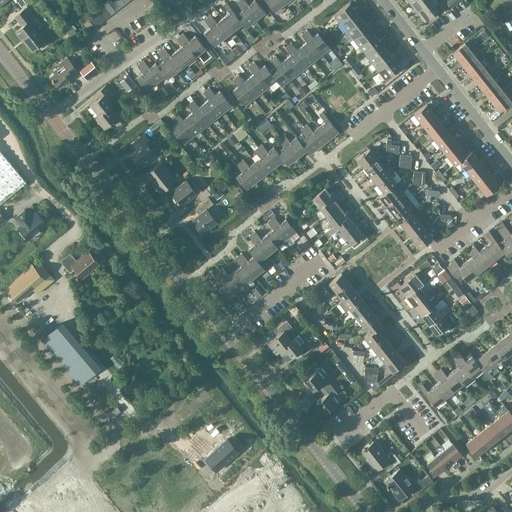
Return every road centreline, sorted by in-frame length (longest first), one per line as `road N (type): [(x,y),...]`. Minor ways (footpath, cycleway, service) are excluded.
road 1 (unclassified): [(225,335),(51,117)]
road 2 (residential): [(51,117),(212,0)]
road 3 (unclassified): [(316,450),(225,335)]
road 4 (residential): [(511,163),(435,70)]
